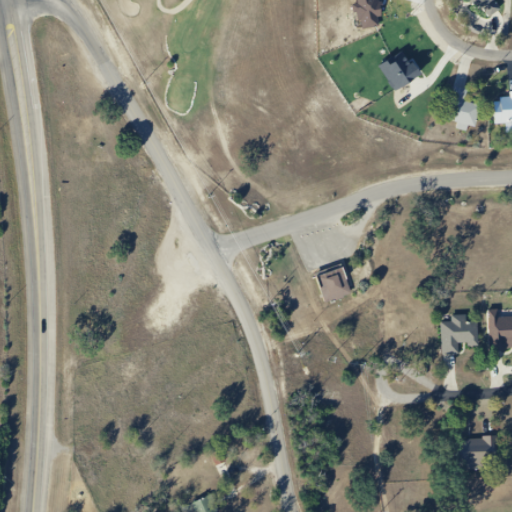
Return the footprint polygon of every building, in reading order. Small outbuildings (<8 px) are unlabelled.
[(496,0),(471,0),(467,2),(472,10),(477,8),(483,18),(491,14),(495,21),(505,14),(496,0)] [(384,71),(404,99),(427,83),(408,55),(384,71)] [(458,91),(449,125),(481,132),(486,111),(471,108),(474,95),(458,91)] [(511,102),(505,103),(505,107),(497,108),(499,131),(511,129),(511,102)] [(323,276),(334,306),(358,297),(346,267),(323,276)] [(441,322),(442,354),(458,354),(458,345),(478,345),(478,321),(466,321),(466,315),(451,315),(451,321),(441,322)] [(456,439),(457,468),(496,467),(495,438),(456,439)] [(212,511),(209,497),(192,501),(194,511),(212,511)]
